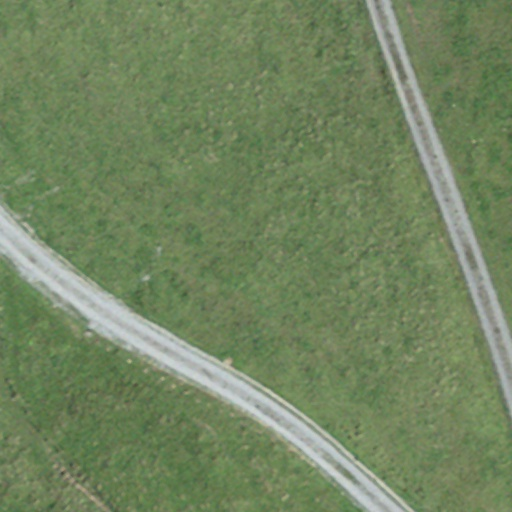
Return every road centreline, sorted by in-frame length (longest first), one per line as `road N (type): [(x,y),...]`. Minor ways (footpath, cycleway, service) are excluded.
road 1 (track): [(379,511),(279,420),(47,279),(0,234)]
road 2 (track): [(511,418),(396,113),(368,0)]
